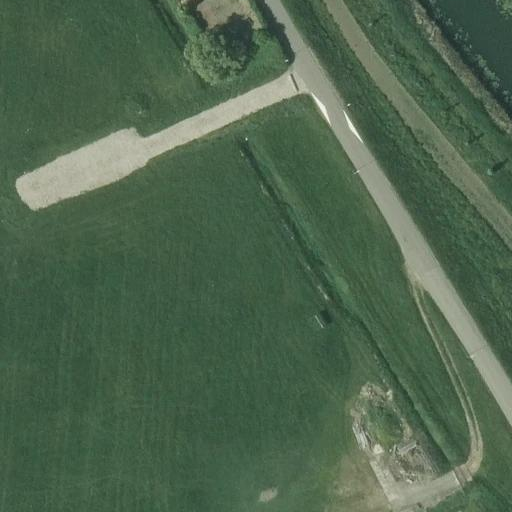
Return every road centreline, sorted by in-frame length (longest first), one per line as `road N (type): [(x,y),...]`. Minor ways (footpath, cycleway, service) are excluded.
road 1 (unclassified): [(511,407),(266,0)]
road 2 (track): [(379,511),(462,475),(477,442),(416,292),(418,254)]
